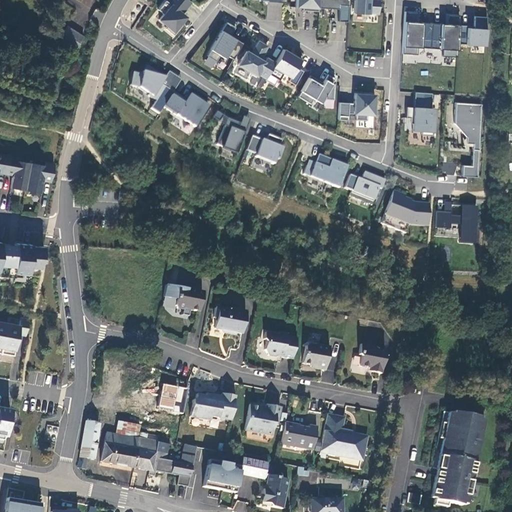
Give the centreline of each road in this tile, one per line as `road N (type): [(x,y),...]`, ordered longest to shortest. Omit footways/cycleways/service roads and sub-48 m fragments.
road 1 (residential): [(391,511),(412,408),(241,375),(148,340),(78,330)]
road 2 (residential): [(171,64),(239,105),(381,163)]
road 3 (residential): [(69,229),(76,139),(110,25)]
road 4 (residential): [(390,78),(354,75),(219,4)]
